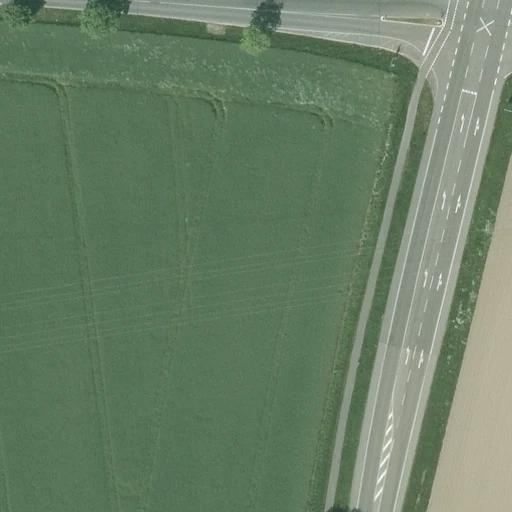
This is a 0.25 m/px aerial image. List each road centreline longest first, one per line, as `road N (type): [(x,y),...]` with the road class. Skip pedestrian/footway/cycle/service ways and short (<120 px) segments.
road 1 (primary): [(372,511),(484,27)]
road 2 (tertiary): [(484,27),(92,0)]
